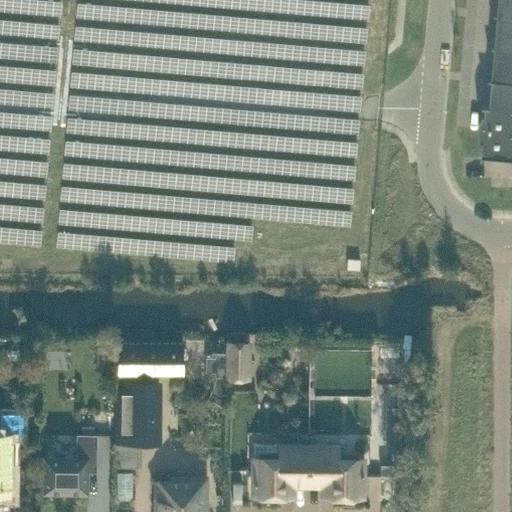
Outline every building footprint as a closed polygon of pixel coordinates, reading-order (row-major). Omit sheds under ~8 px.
[(511,13),(511,0),(500,0),(499,12),(511,13)] [(511,13),(499,12),(499,13),(496,44),(496,45),(511,46),(511,13)] [(511,46),(496,45),(496,46),(493,77),(493,78),(511,79),(511,46)] [(511,79),(493,78),(491,105),(511,106),(511,79)] [(511,106),(491,105),(487,104),(487,106),(485,126),(484,126),(484,127),(485,127),(483,155),(484,155),(511,157),(511,106)] [(118,364),(139,364),(140,341),(118,341),(118,364)] [(139,364),(161,364),(161,341),(140,341),(139,364)] [(161,364),(183,364),(183,341),(161,341),(161,364)] [(228,341),(227,376),(248,377),(248,342),(228,341)] [(80,356),(94,355),(93,343),(79,344),(80,356)] [(97,345),(96,370),(109,370),(110,345),(97,345)] [(397,382),(417,382),(417,346),(397,346),(397,382)] [(224,376),(224,351),(215,351),(215,376),(224,376)] [(154,442),(154,380),(118,380),(118,441),(135,442),(136,442),(142,442),(154,442)] [(23,408),(0,407),(0,498),(11,499),(11,475),(12,475),(12,460),(11,460),(11,442),(23,442),(23,408)] [(77,456),(46,456),(44,456),(43,492),(87,492),(87,469),(95,469),(96,434),(77,434),(77,456)] [(142,442),(136,442),(135,442),(118,441),(112,441),(112,465),(142,465),(142,442)] [(307,483),(308,445),(280,444),(280,442),(278,442),(278,456),(253,456),(253,494),(259,494),(262,498),(270,498),(273,495),(279,495),(279,483),(307,483)] [(337,457),(337,443),(336,443),(336,445),(308,445),(307,483),(336,484),(335,495),(342,495),(345,499),(352,499),(356,496),(362,496),(362,457),(337,457)] [(218,459),(218,448),(191,448),(191,460),(218,459)] [(205,511),(206,477),(171,476),(171,479),(156,479),(155,511),(205,511)]
